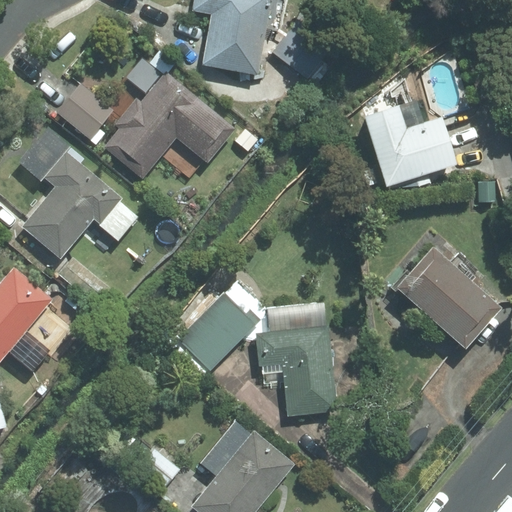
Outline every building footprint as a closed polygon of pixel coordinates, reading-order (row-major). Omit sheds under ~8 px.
[(273,0),(195,0),(193,12),(213,15),(204,67),(260,77),(273,0)] [(316,35),(298,20),(272,53),(290,67),(316,35)] [(151,60),(166,71),(173,63),(159,51),(151,60)] [(238,131),(167,73),(142,103),(138,99),(116,126),(120,130),(105,149),(144,180),(178,140),(209,166),(238,131)] [(115,112),(81,85),(57,115),(91,142),(115,112)] [(387,189),(459,167),(443,119),(407,130),(400,108),(365,119),(387,189)] [(67,151),(72,145),(49,125),(19,160),(43,180),(67,151)] [(122,243),(143,219),(123,203),(125,201),(68,153),(46,179),(57,189),(24,228),(63,261),(97,222),(103,227),(122,243)] [(481,188),(481,204),(501,204),(501,188),(481,188)] [(374,199),(357,201),(360,215),(376,214),(374,199)] [(503,312),(435,250),(397,292),(466,354),(503,312)] [(72,259),(58,276),(97,307),(110,290),(72,259)] [(0,367),(56,299),(17,266),(0,286),(0,367)] [(208,373),(253,326),(220,294),(174,340),(208,373)] [(328,326),(255,333),(258,367),(280,365),(286,416),(337,410),(328,326)] [(0,395),(0,430),(8,428),(0,395)] [(253,511),(293,464),(253,430),(189,506),(196,511),(253,511)] [(102,459),(89,448),(58,481),(71,493),(102,459)] [(180,469),(154,448),(137,469),(163,490),(180,469)]
